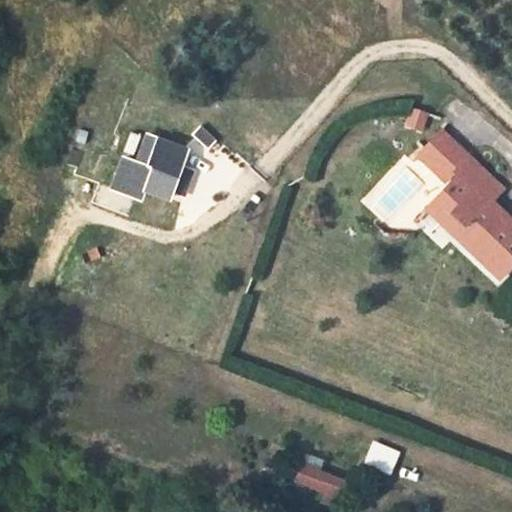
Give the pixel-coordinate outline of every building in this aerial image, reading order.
[(402,126),(420,133),(427,112),(410,106),(402,126)] [(197,127),(190,134),(206,149),(213,142),(197,127)] [(495,281),(511,262),(511,227),(495,211),(488,218),(479,209),(497,189),(438,133),(415,157),(430,170),(433,166),(446,178),(450,174),(455,179),(434,203),(445,213),(436,224),(495,281)] [(122,157),(111,188),(132,196),(137,186),(164,195),(181,149),(141,134),(131,160),(122,157)] [(200,207),(204,194),(185,189),(181,201),(200,207)] [(366,467),(395,475),(403,450),(373,442),(366,467)] [(343,482),(299,466),(295,479),(338,494),(343,482)]
